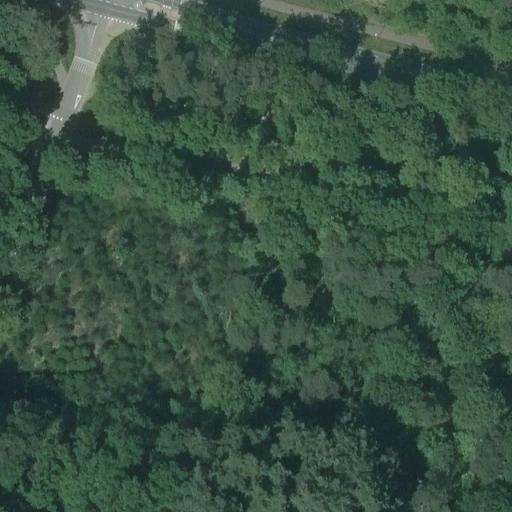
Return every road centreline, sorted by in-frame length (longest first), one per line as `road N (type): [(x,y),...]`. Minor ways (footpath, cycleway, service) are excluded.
road 1 (secondary): [(511,103),(271,39)]
road 2 (secondary): [(103,8),(271,39)]
road 3 (tertiary): [(0,270),(57,133)]
road 4 (tertiary): [(57,133),(103,8)]
